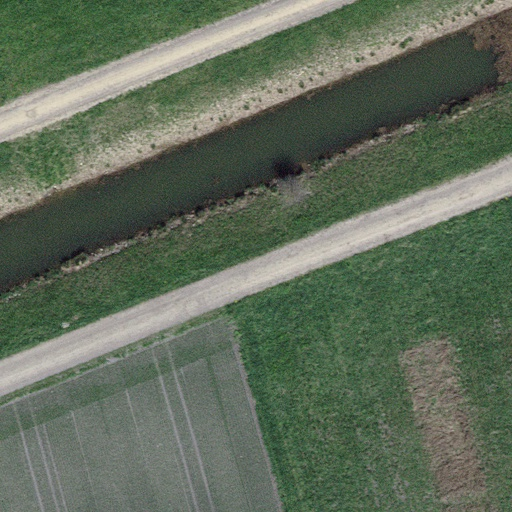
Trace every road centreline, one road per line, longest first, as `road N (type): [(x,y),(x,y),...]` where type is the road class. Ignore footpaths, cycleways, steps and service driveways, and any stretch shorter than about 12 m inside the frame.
road 1 (track): [(511,173),(0,378)]
road 2 (track): [(313,0),(0,128)]
